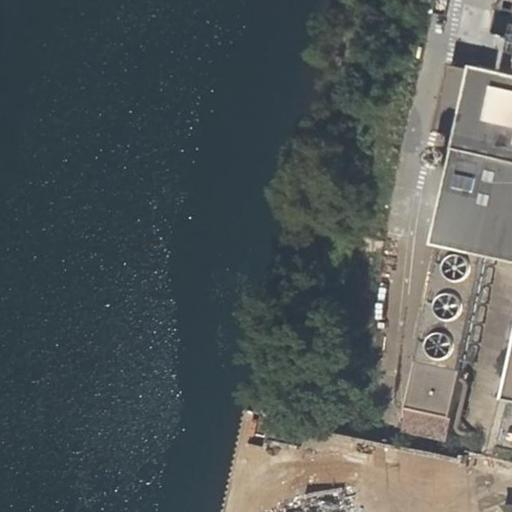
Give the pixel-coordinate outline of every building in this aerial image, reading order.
[(511,365),(504,398),(511,399),(511,0),(509,0),(503,33),(511,34),(511,67),(498,64),(459,244),(444,240),(406,407),(410,408),(451,417),(487,249),(511,253),(511,365)] [(435,130),(475,139),(490,71),(449,63),(435,130)] [(459,151),(453,146),(445,146),(439,151),(437,158),(440,164),(445,168),(453,168),(459,163),(461,158),(459,151)] [(446,437),(451,417),(410,408),(405,428),(446,437)] [(494,451),(501,431),(480,424),(485,411),(479,409),(467,441),(494,451)]
